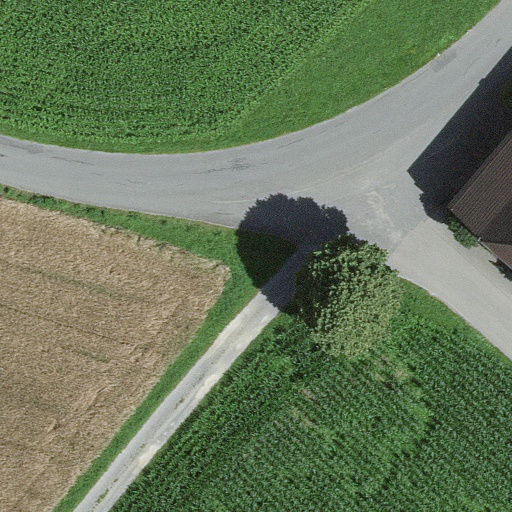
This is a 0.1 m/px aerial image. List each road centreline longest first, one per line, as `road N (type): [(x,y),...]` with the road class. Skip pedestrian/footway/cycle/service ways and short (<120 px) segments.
road 1 (track): [(107,511),(313,260),(341,185)]
road 2 (unclassified): [(0,166),(162,198),(275,205),(341,185)]
road 3 (unclassified): [(511,347),(341,185)]
road 4 (unclassified): [(341,185),(402,158),(511,43)]
